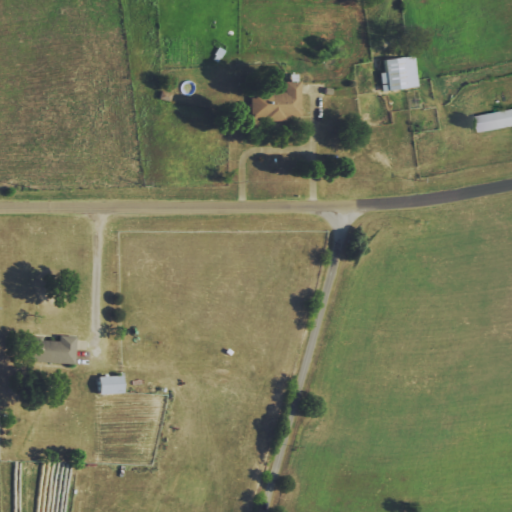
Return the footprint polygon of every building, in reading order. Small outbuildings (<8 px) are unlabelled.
[(416,87),(412,55),(381,59),(383,72),(377,72),(380,91),(416,87)] [(298,81),(283,82),(283,91),(261,92),(262,121),(285,121),(285,117),(299,117),(298,81)] [(511,109),(475,116),(478,133),(511,126),(511,109)] [(72,364),(73,336),(56,336),(56,341),(39,340),(39,336),(30,336),(29,363),(72,364)] [(120,394),(120,375),(95,376),(96,394),(120,394)]
